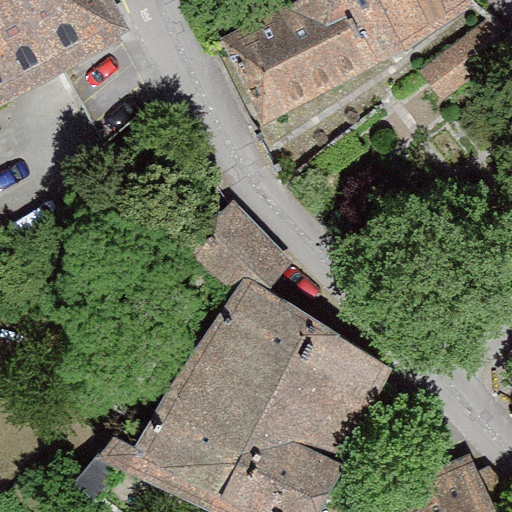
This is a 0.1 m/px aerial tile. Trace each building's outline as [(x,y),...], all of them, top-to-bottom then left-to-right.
[(0,0),(0,110),(133,47),(110,0),(0,0)] [(345,68),(308,0),(267,0),(200,37),(246,122),(345,68)] [(461,4),(458,0),(308,0),(345,68),(461,4)] [(511,43),(491,16),(427,64),(450,94),(511,47),(511,43)] [(289,511),(377,360),(219,269),(120,439),(246,511),(289,511)] [(407,500),(374,511),(493,511),(468,443),(395,470),(407,500)]
